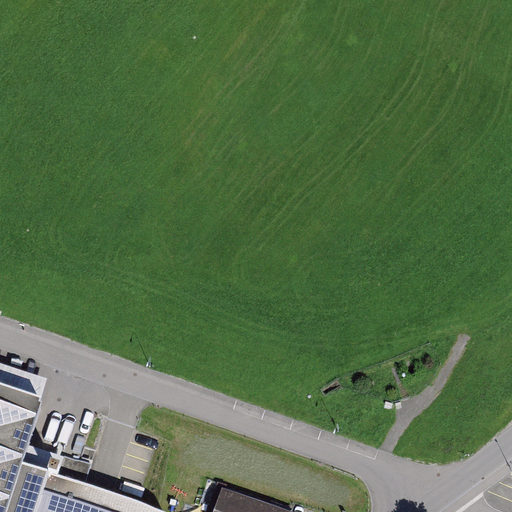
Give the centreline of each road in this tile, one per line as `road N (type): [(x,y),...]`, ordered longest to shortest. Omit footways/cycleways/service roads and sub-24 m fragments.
road 1 (residential): [(0,334),(442,497)]
road 2 (track): [(464,339),(377,469)]
